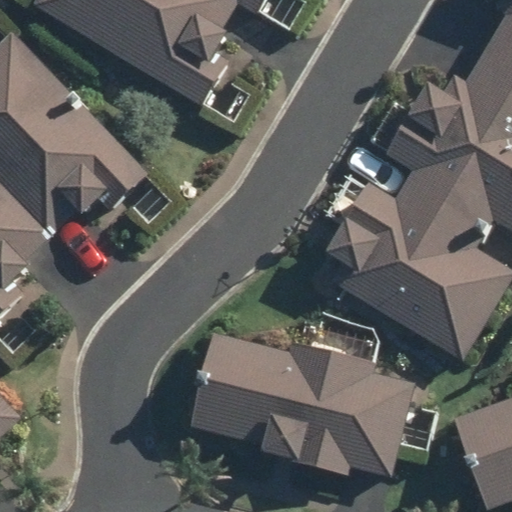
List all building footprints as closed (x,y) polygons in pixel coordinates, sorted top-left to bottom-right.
[(38,0),(31,11),(202,114),(230,67),(219,61),(233,39),(225,34),(239,11),(256,21),(269,0),(38,0)] [(511,0),(508,0),(511,1),(499,17),(511,25),(473,91),(459,84),(449,101),(435,94),(392,163),(418,180),(402,206),(377,190),(332,264),(346,274),(335,291),(392,324),(469,373),(511,301),(511,273),(481,255),(498,229),(511,237),(511,0)] [(0,321),(24,299),(16,289),(35,272),(28,265),(78,220),(85,227),(111,202),(118,210),(149,181),(17,38),(0,53),(0,321)] [(198,437),(272,453),(269,465),(354,484),(356,476),(397,485),(418,390),(379,381),(381,371),(297,352),(296,359),(220,341),(198,437)] [(0,464),(7,458),(2,451),(28,425),(0,397),(0,464)] [(489,511),(506,511),(511,510),(511,407),(459,426),(489,511)]
